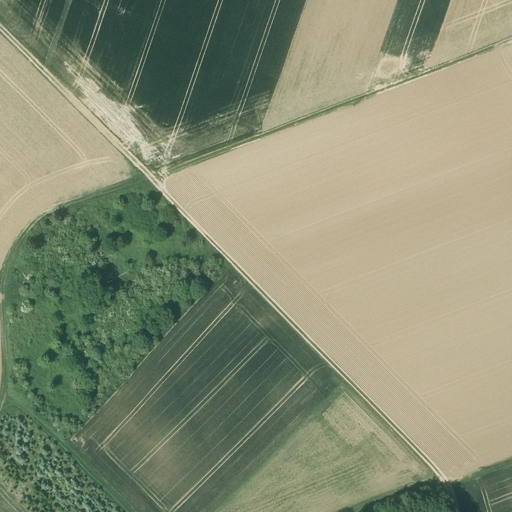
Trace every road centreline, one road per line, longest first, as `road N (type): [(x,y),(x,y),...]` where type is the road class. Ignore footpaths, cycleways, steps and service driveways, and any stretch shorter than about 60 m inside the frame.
road 1 (track): [(457,511),(433,464),(152,178),(54,210),(29,229),(6,274),(8,371),(0,404)]
road 2 (track): [(0,27),(152,178),(511,42)]
road 3 (track): [(7,382),(140,511)]
